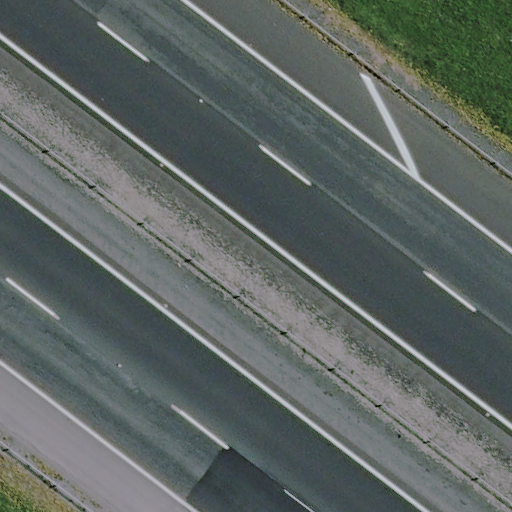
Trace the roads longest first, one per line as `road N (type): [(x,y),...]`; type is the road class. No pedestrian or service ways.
road 1 (motorway): [(0,62),(511,464)]
road 2 (motorway): [(204,511),(0,357)]
